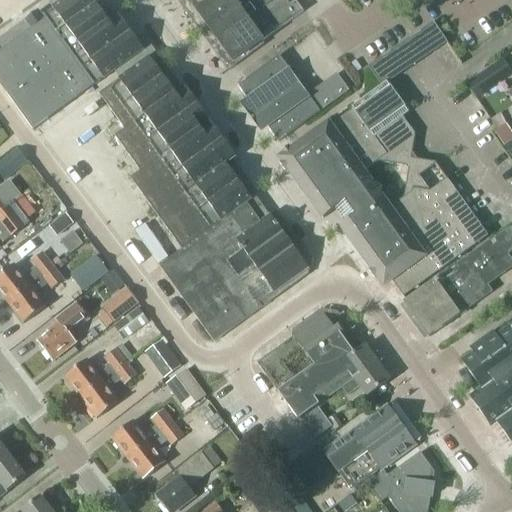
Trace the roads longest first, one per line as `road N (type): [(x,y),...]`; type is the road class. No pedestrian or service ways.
road 1 (residential): [(501,494),(141,0)]
road 2 (residential): [(0,366),(111,511)]
